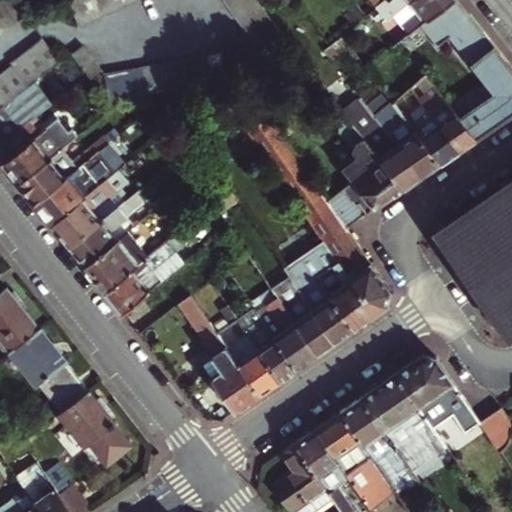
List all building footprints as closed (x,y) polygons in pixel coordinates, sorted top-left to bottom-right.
[(16,0),(1,0),(0,1),(0,31),(26,15),(16,0)] [(80,26),(135,0),(70,0),(68,1),(80,26)] [(226,0),(266,57),(288,43),(258,0),(226,0)] [(393,11),(406,0),(384,0),(373,0),(372,1),(385,17),(392,12),(393,11)] [(419,22),(447,0),(409,0),(415,8),(399,21),(400,22),(384,34),(391,43),(419,22)] [(415,8),(409,0),(406,0),(393,11),(392,12),(399,21),(415,8)] [(458,112),(478,137),(511,113),(511,68),(458,0),(447,0),(419,22),(436,44),(447,35),(494,94),(467,112),(464,108),(458,112)] [(10,60),(31,85),(37,81),(40,78),(62,61),(41,35),(10,60)] [(83,48),(73,56),(90,76),(93,80),(103,72),(83,48)] [(112,100),(214,81),(228,79),(223,53),(107,74),(112,100)] [(0,72),(19,95),(29,88),(9,62),(0,68),(0,72)] [(0,93),(8,104),(19,95),(0,72),(0,93)] [(428,72),(410,86),(458,150),(478,137),(458,112),(428,72)] [(0,149),(33,123),(56,104),(37,81),(31,85),(29,88),(19,95),(8,104),(0,110),(0,149)] [(189,100),(224,94),(217,83),(187,88),(189,100)] [(422,115),(411,124),(442,161),(458,150),(410,86),(392,100),(400,110),(412,102),(422,115)] [(166,92),(170,97),(185,120),(193,115),(177,90),(166,92)] [(0,110),(8,104),(0,93),(0,110)] [(348,118),(404,187),(423,174),(376,114),(360,94),(341,110),(348,118)] [(442,161),(411,124),(400,110),(392,100),(376,114),(423,174),(442,161)] [(251,132),(273,117),(263,102),(241,118),(251,132)] [(251,132),(326,240),(340,260),(319,275),(356,328),(389,305),(393,290),(347,225),(328,197),(273,117),(251,132)] [(328,197),(347,225),(404,187),(348,118),(337,127),(359,153),(345,165),(356,178),(328,197)] [(43,134),(33,123),(0,149),(0,157),(22,184),(64,150),(81,137),(75,130),(71,134),(60,120),(43,134)] [(22,184),(37,203),(100,153),(109,145),(103,138),(73,162),(64,150),(22,184)] [(37,203),(54,225),(117,174),(100,153),(37,203)] [(71,246),(130,199),(122,189),(131,182),(122,170),(117,174),(54,225),(71,246)] [(511,175),(432,229),(507,340),(511,336),(511,328),(508,322),(511,318),(511,302),(459,227),(447,235),(445,232),(447,231),(445,229),(449,226),(450,229),(469,216),(467,213),(472,210),(473,213),(491,200),(489,198),(493,195),(495,198),(511,185),(511,182),(511,181),(511,175)] [(511,181),(511,182),(511,185),(495,198),(493,195),(489,198),(491,200),(473,213),(472,210),(467,213),(469,216),(450,229),(449,226),(445,229),(447,231),(445,232),(447,235),(459,227),(511,302),(511,318),(508,322),(511,328),(511,181)] [(71,246),(87,266),(129,233),(157,210),(141,190),(130,199),(71,246)] [(221,214),(239,199),(233,191),(215,205),(221,214)] [(107,291),(149,258),(129,233),(87,266),(107,291)] [(124,313),(150,292),(164,282),(156,272),(182,251),(181,249),(186,244),(178,234),(149,258),(107,291),(124,313)] [(286,268),(292,276),(337,341),(356,328),(319,275),(340,260),(326,240),(286,268)] [(190,261),(182,251),(156,272),(164,282),(190,261)] [(247,251),(242,255),(245,259),(250,255),(247,251)] [(268,261),(258,268),(268,281),(276,274),(268,261)] [(286,268),(276,274),(268,281),(274,289),(292,276),(286,268)] [(274,289),(277,294),(318,353),(337,341),(292,276),(274,289)] [(0,338),(10,351),(14,349),(41,329),(27,312),(22,306),(26,303),(19,293),(14,296),(9,289),(0,297),(0,296),(0,338)] [(167,314),(150,292),(124,313),(141,334),(167,314)] [(191,294),(179,304),(215,355),(204,362),(236,409),(259,393),(229,349),(218,334),(191,294)] [(276,317),(267,324),(297,367),(318,353),(277,294),(265,302),(276,317)] [(242,304),(247,312),(248,311),(255,307),(250,299),(242,304)] [(31,309),(26,303),(22,306),(27,312),(31,309)] [(238,320),(238,318),(228,305),(222,308),(232,324),(238,320)] [(249,335),(280,379),(297,367),(267,324),(255,307),(248,311),(260,328),(249,335)] [(238,320),(249,335),(260,328),(248,311),(247,312),(238,318),(238,320)] [(249,335),(238,320),(232,324),(218,334),(229,349),(249,335)] [(14,349),(64,410),(92,390),(41,329),(14,349)] [(249,335),(229,349),(259,393),(280,379),(249,335)] [(0,338),(0,349),(5,355),(10,351),(0,338)] [(459,413),(470,428),(482,420),(437,356),(425,354),(396,374),(435,430),(459,413)] [(435,430),(396,374),(362,396),(411,466),(413,469),(446,445),(435,430)] [(116,412),(109,403),(105,406),(97,397),(92,390),(64,410),(60,412),(69,424),(72,421),(89,442),(95,437),(111,456),(130,440),(115,423),(117,422),(113,416),(116,412)] [(105,406),(109,403),(101,394),(97,397),(105,406)] [(411,466),(362,396),(341,411),(377,461),(388,454),(401,473),(411,466)] [(511,420),(509,415),(502,405),(482,420),(505,454),(511,449),(511,420)] [(391,480),(377,461),(341,411),(317,428),(351,476),(372,507),(397,489),(391,480)] [(446,445),(470,428),(459,413),(435,430),(446,445)] [(17,433),(22,440),(30,434),(25,427),(17,433)] [(351,476),(317,428),(296,441),(335,498),(344,511),(358,511),(339,484),(351,476)] [(313,511),(335,498),(296,441),(284,450),(296,468),(274,483),(293,511),(313,511)] [(377,461),(391,480),(401,473),(388,454),(377,461)] [(25,488),(34,501),(42,511),(72,511),(60,493),(39,462),(17,477),(25,488)] [(411,466),(401,473),(408,485),(419,477),(413,469),(411,466)] [(72,511),(87,511),(93,508),(76,482),(60,493),(72,511)] [(25,488),(0,505),(0,511),(42,511),(34,501),(25,488)]
